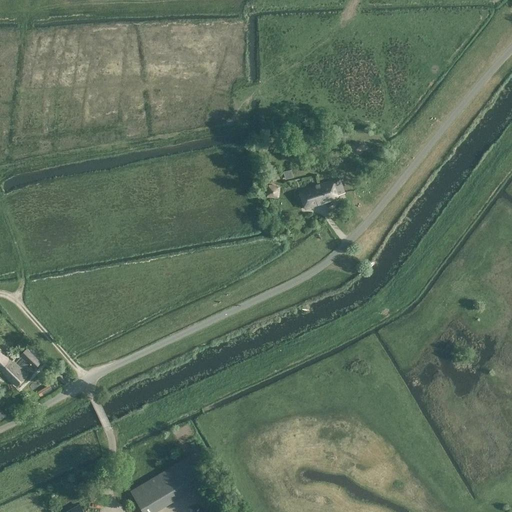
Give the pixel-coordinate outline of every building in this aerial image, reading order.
[(336,197),(344,194),(340,180),(299,193),(304,209),(337,198),(336,197)] [(279,189),(268,187),(267,197),(277,199),(279,189)] [(0,369),(1,370),(17,386),(28,375),(22,370),(29,363),(23,357),(21,356),(15,363),(12,360),(11,361),(0,349),(0,369)] [(29,351),(23,357),(29,363),(32,366),(33,366),(37,361),(38,360),(29,351)] [(199,467),(203,465),(205,464),(198,451),(192,455),(199,467)] [(139,486),(131,491),(143,511),(154,511),(155,511),(139,486)]
